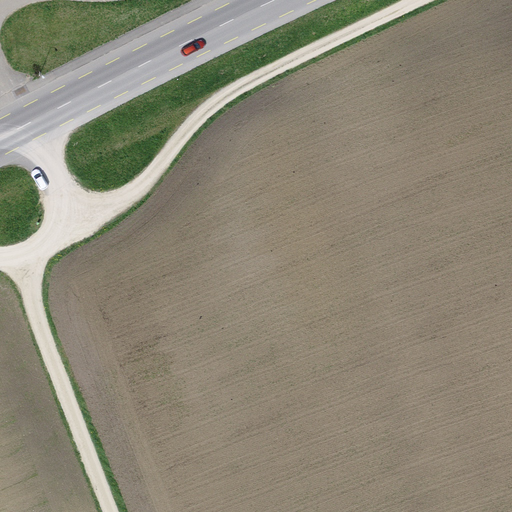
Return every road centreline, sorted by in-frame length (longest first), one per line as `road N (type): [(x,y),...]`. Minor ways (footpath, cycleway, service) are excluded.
road 1 (track): [(419,0),(226,94),(137,187),(76,229),(17,256)]
road 2 (primary): [(0,138),(272,0)]
road 3 (track): [(17,256),(109,511)]
